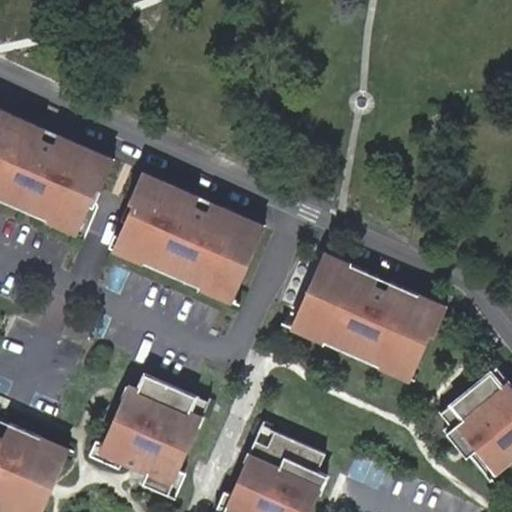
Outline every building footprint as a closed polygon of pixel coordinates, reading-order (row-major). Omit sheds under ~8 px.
[(14,118),(0,111),(0,119),(11,125),(14,118)] [(83,148),(14,118),(11,125),(0,119),(0,200),(44,220),(46,213),(78,227),(86,208),(81,206),(90,187),(99,190),(108,170),(79,157),(83,148)] [(112,161),(83,148),(79,157),(108,170),(112,161)] [(167,185),(139,173),(135,182),(163,194),(167,185)] [(236,215),(167,185),(163,194),(135,182),(126,202),(135,206),(126,226),(121,224),(113,242),(144,256),(141,263),(197,287),(200,280),(232,295),(240,276),(234,273),(243,253),(249,256),(259,234),(233,222),(236,215)] [(78,227),(46,213),(44,220),(75,234),(78,227)] [(262,226),(236,215),(233,222),(259,234),(262,226)] [(144,256),(113,242),(110,249),(141,263),(144,256)] [(347,264),(321,252),(318,260),(344,271),(347,264)] [(344,271),(318,260),(308,282),(315,285),(306,305),(300,302),(291,321),(324,335),(321,341),(377,366),(380,359),(411,373),(419,354),(414,352),(423,332),(432,336),(440,316),(412,303),(416,294),(347,264),(344,271)] [(232,295),(200,280),(197,287),(229,301),(232,295)] [(444,306),(416,294),(412,303),(440,316),(444,306)] [(324,335),(291,321),(288,327),(321,341),(324,335)] [(411,373),(380,359),(377,366),(408,380),(411,373)] [(506,382),(494,367),(489,372),(501,387),(506,382)] [(511,388),(506,382),(501,387),(489,372),(438,413),(450,427),(444,432),(464,457),(474,449),(493,472),(511,456),(511,388)] [(169,491),(203,414),(196,411),(202,396),(151,374),(143,392),(127,385),(103,440),(99,448),(122,458),(148,469),(143,480),(169,491)] [(203,414),(209,399),(202,396),(196,411),(203,414)] [(55,474),(63,456),(31,442),(35,435),(0,419),(0,501),(25,511),(38,511),(46,494),(40,491),(48,472),(55,474)] [(266,446),(272,431),(265,428),(259,443),(266,446)] [(315,511),(331,479),(315,472),(323,453),(272,431),(266,446),(259,443),(228,511),(315,511)] [(63,456),(66,449),(35,435),(31,442),(63,456)] [(99,448),(103,440),(96,437),(89,452),(119,465),(122,458),(99,448)] [(0,508),(8,511),(25,511),(0,501),(0,508)]
